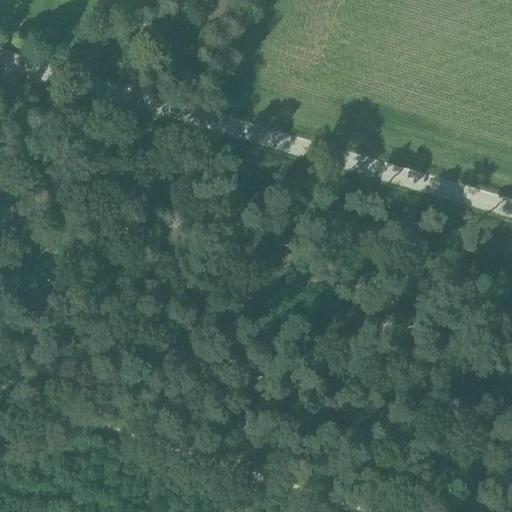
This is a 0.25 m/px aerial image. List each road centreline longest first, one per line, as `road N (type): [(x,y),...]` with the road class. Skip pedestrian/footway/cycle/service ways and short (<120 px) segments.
road 1 (unclassified): [(511,211),(0,58)]
road 2 (track): [(371,511),(0,397)]
road 3 (track): [(0,349),(6,60)]
